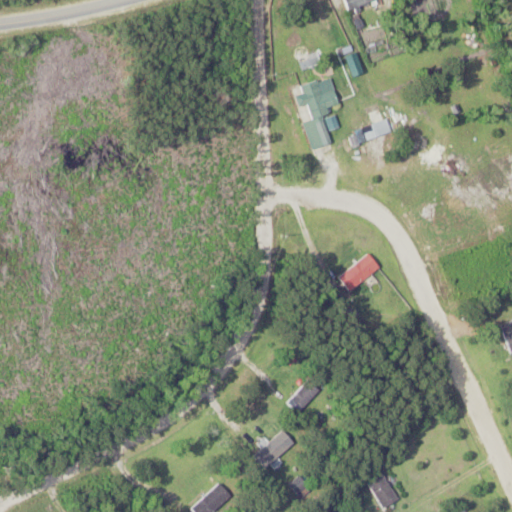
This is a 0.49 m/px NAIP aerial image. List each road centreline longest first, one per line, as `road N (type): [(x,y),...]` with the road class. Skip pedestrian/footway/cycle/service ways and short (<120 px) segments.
road 1 (residential): [(0,504),(163,432),(230,370),(260,297),(264,245),(249,0)]
road 2 (residential): [(262,194),(347,195),(411,242),(511,498)]
